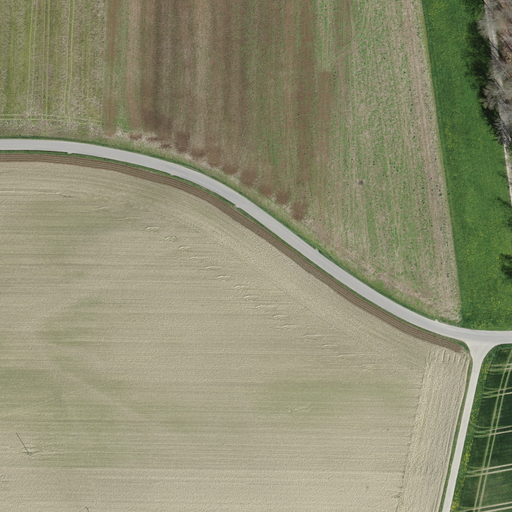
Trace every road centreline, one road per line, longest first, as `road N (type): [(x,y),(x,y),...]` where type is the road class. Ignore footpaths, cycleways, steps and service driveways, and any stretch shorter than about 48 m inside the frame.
road 1 (unclassified): [(511,336),(462,335),(405,314),(194,176),(82,148),(0,145)]
road 2 (track): [(511,178),(486,0)]
road 3 (track): [(443,511),(480,337)]
